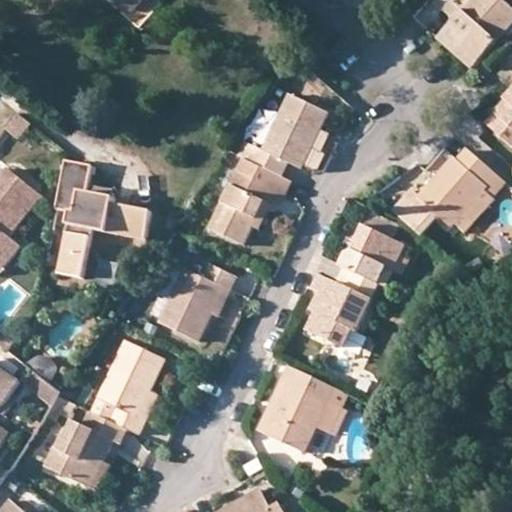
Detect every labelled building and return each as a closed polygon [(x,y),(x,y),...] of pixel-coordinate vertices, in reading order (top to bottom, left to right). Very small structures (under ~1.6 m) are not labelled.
[(147,0),(122,0),(137,12),(147,0)] [(457,22),(455,25),(469,38),(456,54),(460,57),(475,70),(511,29),(511,6),(507,2),(508,0),(466,0),(460,7),(454,1),(446,12),(457,22)] [(440,40),(456,54),(469,38),(455,25),(440,40)] [(266,152),(258,148),(251,162),(286,178),(292,165),(305,172),(332,115),(293,97),(266,152)] [(511,104),(491,127),(511,145),(511,98),(509,102),(511,104)] [(21,114),(8,131),(22,141),(35,125),(21,114)] [(240,156),(247,160),(251,162),(258,148),(246,143),(240,156)] [(454,231),(457,226),(486,192),(495,200),(508,184),(470,151),(461,162),(458,159),(420,201),(442,220),(454,231)] [(286,178),(251,162),(247,160),(212,232),(247,248),(255,230),(265,210),(272,213),(280,212),(295,183),(286,178)] [(96,167),(68,162),(59,211),(74,214),(62,276),(87,281),(97,231),(150,242),(155,213),(117,205),(118,200),(90,194),(96,167)] [(0,256),(5,257),(13,263),(26,247),(14,238),(47,197),(13,170),(0,186),(0,256)] [(398,213),(426,238),(442,220),(420,201),(423,198),(416,192),(398,213)] [(466,234),(495,200),(486,192),(457,226),(466,234)] [(262,233),(272,213),(265,210),(255,230),(262,233)] [(374,214),(367,227),(395,241),(403,227),(374,214)] [(341,284),(376,301),(383,286),(389,271),(397,274),(409,248),(395,241),(367,227),(361,237),(352,239),(358,252),(349,253),(342,268),(347,270),(341,284)] [(0,274),(4,274),(13,263),(5,257),(0,256),(0,274)] [(99,285),(118,289),(123,264),(104,260),(99,285)] [(203,344),(215,319),(228,290),(235,293),(241,280),(212,266),(206,280),(187,271),(162,325),(203,344)] [(390,290),(397,274),(389,271),(383,286),(390,290)] [(314,291),(320,293),(333,300),(330,306),(322,307),(318,315),(310,333),(346,350),(355,331),(361,334),(376,301),(341,284),(322,276),(314,291)] [(221,322),(235,293),(228,290),(215,319),(221,322)] [(311,312),(318,315),(322,307),(330,306),(333,300),(320,293),(311,312)] [(352,353),(361,334),(355,331),(346,350),(352,353)] [(4,335),(0,340),(0,344),(9,351),(15,343),(4,335)] [(142,436),(150,422),(142,418),(154,392),(169,361),(130,343),(102,401),(119,410),(113,423),(131,431),(142,436)] [(0,455),(13,435),(0,426),(0,405),(6,410),(23,384),(0,368),(0,455)] [(293,368),(287,381),(292,384),(267,436),(308,454),(321,425),(332,403),(343,408),(350,395),(293,368)] [(54,371),(49,377),(56,382),(61,376),(54,371)] [(55,406),(60,398),(63,394),(41,377),(35,384),(36,391),(55,406)] [(261,433),(267,436),(292,384),(287,381),(261,433)] [(163,396),(154,392),(142,418),(150,422),(163,396)] [(79,407),(60,398),(55,406),(53,409),(74,418),(79,407)] [(102,401),(95,415),(113,423),(119,410),(102,401)] [(332,432),(343,408),(332,403),(321,425),(332,432)] [(131,431),(113,423),(95,415),(93,413),(86,427),(76,422),(69,439),(63,452),(57,449),(48,467),(87,486),(96,468),(104,472),(117,442),(124,446),(131,431)] [(63,436),(57,449),(63,452),(69,439),(63,436)] [(265,469),(261,460),(247,468),(251,477),(265,469)] [(96,490),(104,472),(96,468),(87,486),(96,490)] [(276,510),(265,490),(227,511),(288,511),(284,504),(276,510)] [(25,511),(13,501),(3,511),(25,511)]
